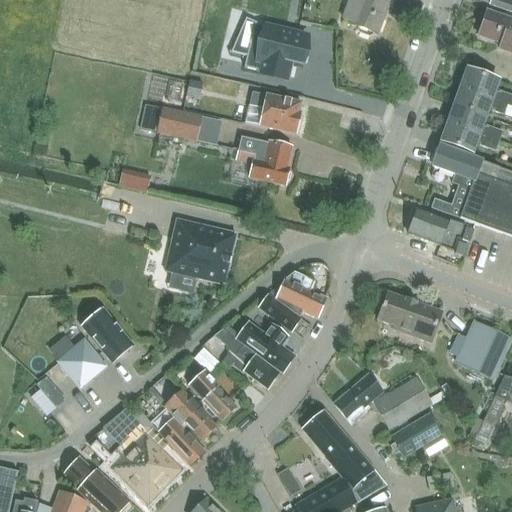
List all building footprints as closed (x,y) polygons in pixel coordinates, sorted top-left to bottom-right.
[(350,0),(343,21),(351,24),(350,25),(359,28),(359,30),(360,33),(370,37),(372,35),(373,33),(377,34),(389,0),(350,0)] [(511,13),(511,0),(490,0),(489,5),(511,13)] [(511,21),(486,13),(478,36),(501,44),(499,50),(511,54),(511,21)] [(252,24),(242,67),(259,71),(258,72),(285,79),(289,61),(295,62),(297,53),(301,54),(305,36),(252,24)] [(467,72),(461,90),(504,106),(507,107),(509,99),(495,94),(498,83),(467,72)] [(204,76),(190,73),(184,99),(199,102),(204,76)] [(461,90),(454,108),(485,119),(489,107),(490,108),(489,110),(501,114),(504,106),(461,90)] [(298,114),(300,103),(266,96),(265,97),(251,93),(244,124),(294,135),(299,115),(298,114)] [(201,118),(150,106),(145,131),(196,142),(201,118)] [(482,128),(485,119),(454,108),(448,126),(494,142),(497,134),(482,128)] [(494,142),(448,126),(441,144),(472,155),(476,144),(491,150),(494,142)] [(252,165),(249,179),(284,187),(288,169),(287,169),(291,149),(268,144),(267,144),(240,138),(235,161),(252,165)] [(470,191),(459,221),(511,239),(511,175),(439,149),(432,169),(455,177),(452,185),(470,191)] [(153,189),(157,176),(131,169),(127,181),(153,189)] [(431,211),(440,214),(444,205),(434,201),(431,211)] [(464,230),(416,212),(407,236),(451,252),(455,239),(468,244),(472,233),(464,230)] [(224,286),(235,235),(176,221),(166,272),(224,286)] [(316,284),(293,274),(284,281),(276,301),(298,318),(301,312),(317,319),(325,300),(312,295),(316,284)] [(431,346),(442,315),(386,295),(376,322),(394,328),(392,332),(431,346)] [(291,330),(299,319),(267,296),(255,305),(291,330)] [(96,310),(91,310),(82,317),(82,322),(84,325),(81,328),(111,365),(133,347),(102,311),(99,314),(96,310)] [(492,382),(511,341),(473,323),(454,365),(492,382)] [(249,324),(236,340),(280,373),(282,374),(294,358),(282,350),(279,347),(286,338),(269,326),(263,335),(249,324)] [(267,391),(278,375),(280,373),(236,340),(235,342),(226,335),(220,344),(225,348),(227,357),(222,364),(228,368),(232,368),(242,375),(243,373),(267,391)] [(104,368),(83,343),(58,364),(79,389),(104,368)] [(221,366),(203,349),(193,359),(212,377),(221,366)] [(221,422),(236,409),(213,384),(214,382),(205,372),(189,387),(221,422)] [(371,410),(375,407),(372,403),(382,395),(368,377),(334,405),(351,426),(366,414),(363,411),(369,407),(371,410)] [(511,379),(503,377),(481,424),(482,424),(474,441),(485,446),(493,429),(494,429),(506,402),(511,403),(511,379)] [(45,379),(36,386),(56,409),(64,402),(45,379)] [(374,405),(375,407),(389,430),(431,405),(416,380),(374,405)] [(200,440),(214,428),(181,391),(164,406),(184,428),(186,425),(200,440)] [(348,441),(324,413),(303,431),(342,479),(295,506),(298,511),(343,511),(387,486),(349,440),(348,441)] [(403,457),(419,448),(426,460),(445,449),(437,437),(440,436),(429,417),(392,439),(403,457)] [(161,451),(164,448),(147,432),(145,435),(144,434),(147,432),(133,418),(122,429),(135,442),(110,468),(147,505),(182,471),(161,451)] [(153,427),(147,432),(164,448),(168,444),(189,467),(204,453),(174,420),(159,433),(153,427)] [(93,471),(78,458),(61,476),(77,491),(75,493),(96,511),(122,511),(131,503),(94,470),(93,471)] [(27,471),(19,469),(16,481),(24,483),(27,471)] [(291,504),(302,499),(294,480),(283,486),(291,504)] [(82,511),(86,503),(59,491),(50,511),(82,511)] [(218,511),(222,509),(213,501),(211,504),(207,500),(194,511),(218,511)] [(454,511),(451,500),(414,508),(414,511),(454,511)] [(24,511),(25,504),(15,502),(12,511),(24,511)]
